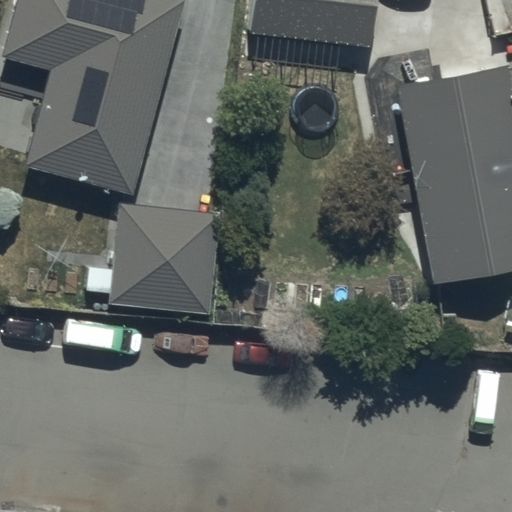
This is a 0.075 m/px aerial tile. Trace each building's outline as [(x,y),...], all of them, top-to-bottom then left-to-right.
[(184,0),(14,0),(0,52),(0,55),(48,68),(23,160),(133,190),(184,0)] [(372,0),(252,0),(248,31),(364,49),(372,0)] [(511,105),(504,64),(393,86),(433,283),(511,267),(511,105)] [(219,209),(115,201),(107,299),(211,307),(219,209)] [(158,511),(0,495),(0,511),(158,511)]
